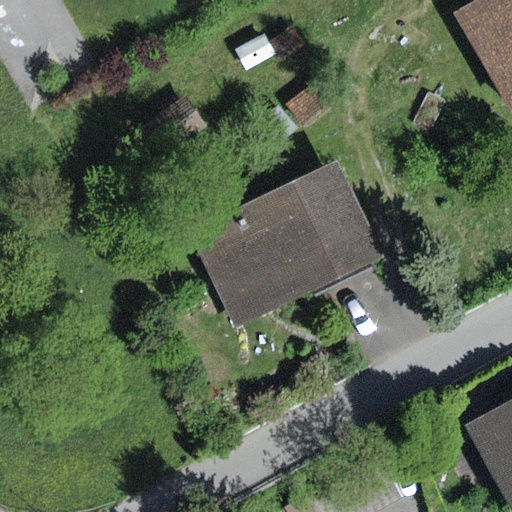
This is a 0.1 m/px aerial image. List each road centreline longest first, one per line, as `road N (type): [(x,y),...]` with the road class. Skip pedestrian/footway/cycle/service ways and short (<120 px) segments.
road 1 (track): [(415,0),(373,53),(361,89),(389,201),(407,378)]
road 2 (residential): [(170,511),(511,319)]
